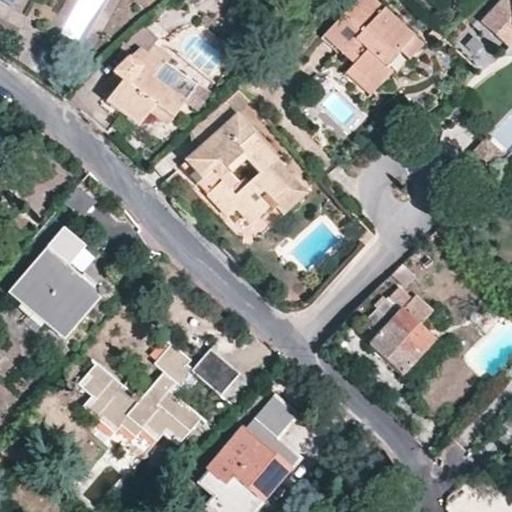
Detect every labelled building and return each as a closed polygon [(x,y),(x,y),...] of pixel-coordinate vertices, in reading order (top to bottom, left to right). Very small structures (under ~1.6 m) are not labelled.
[(0,0),(0,3),(12,10),(18,0),(0,0)] [(389,71),(416,41),(371,0),(363,0),(325,42),(344,60),(352,52),(362,62),(355,70),(356,71),(379,91),(387,83),(394,75),(389,71)] [(511,0),(504,0),(484,23),(511,47),(511,0)] [(479,69),(495,59),(477,32),(461,42),(479,69)] [(425,50),(416,41),(389,71),(394,75),(398,78),(425,50)] [(167,88),(155,80),(163,67),(137,49),(111,73),(110,75),(120,82),(116,87),(105,103),(140,127),(150,114),(166,126),(185,101),(167,88)] [(352,52),(344,60),(355,70),(362,62),(352,52)] [(371,100),(379,91),(356,71),(348,79),(371,100)] [(120,82),(110,75),(107,80),(111,83),(116,87),(120,82)] [(200,160),(239,123),(226,110),(192,141),(200,160)] [(211,201),(211,204),(231,226),(240,218),(245,223),(261,225),(290,196),(283,188),(270,174),(278,166),(239,123),(200,160),(193,166),(184,174),(199,191),(201,190),(211,201)] [(387,128),(388,140),(391,139),(395,138),(399,138),(402,137),(402,127),(387,128)] [(485,141),(466,161),(483,176),(501,157),(485,141)] [(64,204),(83,215),(92,198),(73,188),(64,204)] [(62,344),(102,296),(87,283),(85,286),(64,270),(82,249),(73,241),(62,232),(14,288),(50,319),(42,328),(62,344)] [(404,378),(437,341),(388,297),(367,322),(381,334),(369,347),(379,356),(404,378)] [(192,375),(234,410),(253,386),(233,369),(210,349),(190,373),(183,367),(187,362),(168,346),(151,367),(161,376),(139,403),(94,366),(84,378),(88,382),(80,393),(95,405),(85,416),(141,462),(164,435),(178,446),(199,421),(173,399),(192,375)] [(442,423),(465,399),(452,386),(430,411),(442,423)] [(266,451),(241,430),(206,473),(224,488),(231,480),(260,504),(289,469),(266,451)]
